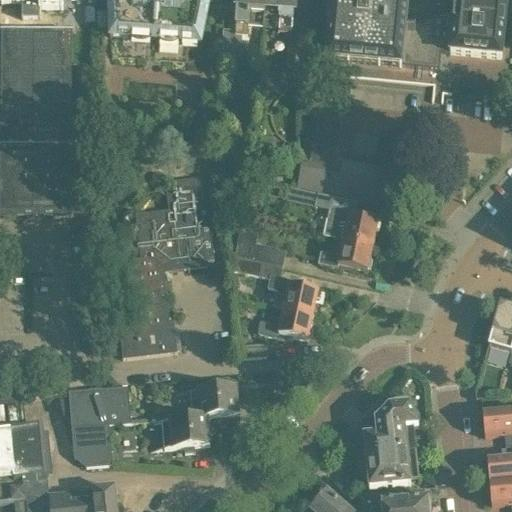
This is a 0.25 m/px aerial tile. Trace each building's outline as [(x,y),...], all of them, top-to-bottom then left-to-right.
[(0,0),(0,7),(21,7),(21,21),(41,21),(41,13),(63,13),(62,0),(0,0)] [(107,0),(109,39),(154,43),(200,46),(209,0),(107,0)] [(265,11),(265,0),(237,0),(235,33),(222,32),(221,61),(240,62),(242,39),(247,39),(248,28),(263,29),(264,17),(264,11),(265,11)] [(294,0),(265,0),(265,11),(279,12),(278,19),(279,19),(278,36),(291,37),(294,0)] [(331,0),(325,61),(437,75),(439,55),(500,62),(506,0),(455,0),(454,14),(438,14),(428,16),(424,19),(419,22),(411,25),(404,25),(407,0),(331,0)] [(64,96),(65,29),(2,28),(1,79),(38,80),(38,95),(64,96)] [(301,74),(291,45),(287,45),(286,57),(285,72),(301,74)] [(313,117),(298,188),(378,205),(385,173),(370,170),(343,164),(338,163),(340,153),(346,124),(313,117)] [(189,132),(185,153),(207,159),(211,137),(189,132)] [(286,205),(314,210),(317,197),(297,193),(289,191),(286,205)] [(124,281),(163,277),(163,274),(206,269),(206,264),(214,263),(211,240),(207,204),(198,205),(197,192),(166,195),(168,213),(137,217),(142,261),(122,264),(124,281)] [(323,239),(343,243),(372,249),(378,224),(354,219),(355,216),(329,210),(323,239)] [(234,260),(282,270),(285,255),(287,250),(257,243),(258,237),(240,233),(234,260)] [(372,249),(343,243),(339,260),(320,256),(319,262),(317,268),(342,273),(343,269),(367,275),(372,249)] [(282,270),(234,260),(232,260),(231,274),(269,282),(270,280),(280,282),(282,270)] [(163,277),(124,281),(130,329),(119,330),(123,362),(176,356),(172,325),(169,325),(163,277)] [(270,280),(269,282),(267,291),(287,295),(283,312),(313,319),(318,294),(295,289),(295,285),(280,282),(270,280)] [(511,367),(511,311),(499,308),(487,350),(511,357),(508,366),(511,367)] [(313,319),(283,312),(280,329),(260,325),(258,337),(283,343),(284,339),(307,344),(308,340),(313,319)] [(265,347),(240,350),(241,362),(267,360),(265,347)] [(128,390),(86,393),(68,395),(68,396),(70,416),(74,461),(86,472),(113,470),(109,429),(131,427),(128,390)] [(191,422),(207,421),(238,420),(235,391),(189,395),(191,422)] [(70,416),(68,396),(58,397),(62,417),(70,416)] [(23,400),(0,403),(0,509),(16,508),(27,507),(27,511),(49,511),(48,499),(46,477),(44,452),(42,428),(25,429),(23,400)] [(365,460),(407,455),(404,432),(418,430),(417,425),(409,409),(388,411),(375,425),(372,439),(363,440),(365,460)] [(505,450),(511,449),(511,413),(482,417),(484,441),(504,439),(505,450)] [(207,421),(191,422),(161,425),(163,453),(209,449),(207,421)] [(511,449),(505,450),(506,462),(486,463),(489,487),(511,484),(511,449)] [(410,488),(407,455),(365,460),(368,492),(410,488)] [(511,511),(511,484),(489,487),(491,510),(511,508),(510,511),(511,511)] [(116,511),(116,507),(115,497),(114,494),(115,494),(115,492),(114,492),(93,494),(48,499),(49,511),(116,511)] [(347,511),(327,494),(311,511),(347,511)] [(429,511),(428,502),(407,503),(407,495),(359,499),(359,511),(429,511)]
